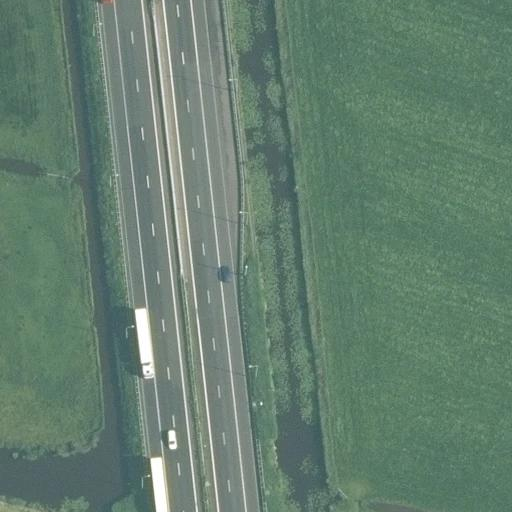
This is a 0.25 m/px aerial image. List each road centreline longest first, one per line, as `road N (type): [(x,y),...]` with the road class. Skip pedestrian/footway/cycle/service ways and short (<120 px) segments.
road 1 (motorway): [(238,511),(183,0)]
road 2 (motorway): [(121,0),(176,511)]
